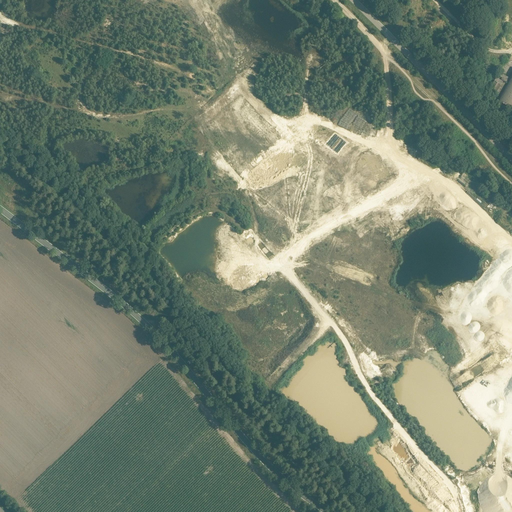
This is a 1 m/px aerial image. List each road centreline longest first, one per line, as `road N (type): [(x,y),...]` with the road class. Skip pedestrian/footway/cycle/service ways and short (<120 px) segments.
road 1 (track): [(469,511),(467,498),(365,380),(352,347),(302,286),(243,163),(272,120),(348,133),(406,159),(511,244)]
road 2 (tertiary): [(335,511),(255,451),(131,311),(0,209)]
road 3 (track): [(511,175),(335,0)]
road 4 (unclassified): [(349,0),(511,160)]
